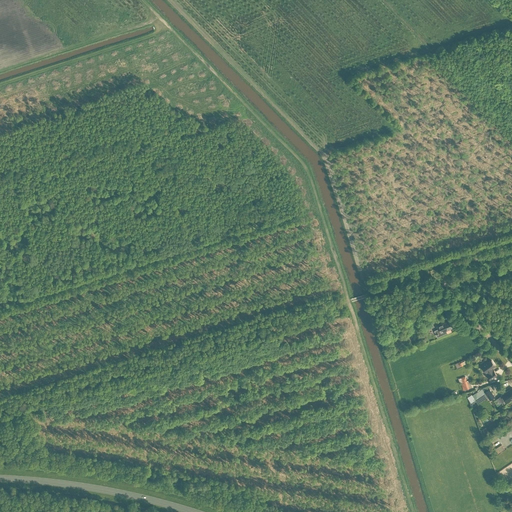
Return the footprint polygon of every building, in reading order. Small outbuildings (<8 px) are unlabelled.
[(437,301),(433,298),(429,302),(428,301),(426,303),(425,303),(419,309),(425,315),(436,304),(435,303),(437,301)] [(439,328),(437,329),(439,336),(447,333),(447,332),(446,331),(455,327),(451,319),(443,323),(442,322),(438,325),(439,328)] [(486,373),(488,371),(489,374),(487,375),(490,380),(497,375),(494,370),(493,371),(491,368),(495,365),(492,360),(488,362),(487,361),(481,366),(486,373)] [(487,386),(483,387),(486,391),(485,392),(490,400),(495,396),(490,389),(489,389),(487,386)] [(502,395),(499,397),(503,402),(505,400),(507,403),(511,399),(511,388),(508,391),(508,390),(501,395),(502,395)] [(489,433),(486,427),(485,428),(485,427),(481,429),(482,431),(481,431),(483,436),(489,433)] [(495,448),(498,452),(505,448),(502,443),(495,448)]
